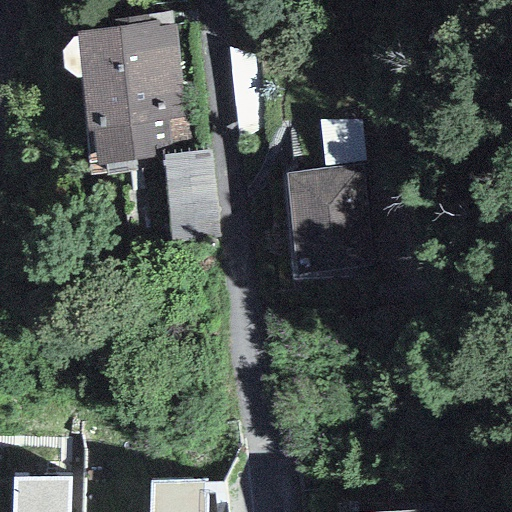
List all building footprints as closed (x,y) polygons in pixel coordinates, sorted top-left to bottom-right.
[(116,28),(75,32),(86,133),(91,132),(95,164),(162,156),(188,154),(172,13),(115,19),(116,28)] [(210,152),(188,154),(162,156),(170,244),(219,239),(210,152)] [(365,166),(284,174),(294,281),(376,273),(365,166)] [(12,479),(11,511),(67,511),(68,479),(12,479)] [(204,511),(205,481),(149,481),(148,511),(204,511)]
